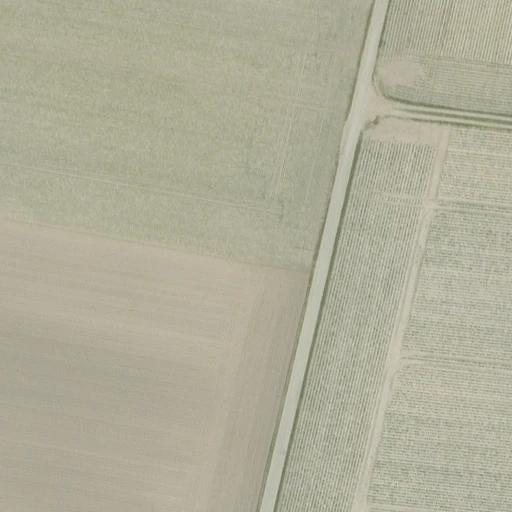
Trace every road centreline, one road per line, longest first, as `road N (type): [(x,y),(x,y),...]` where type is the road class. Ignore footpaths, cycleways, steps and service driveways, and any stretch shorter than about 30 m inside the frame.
road 1 (track): [(277,511),(397,0)]
road 2 (track): [(511,121),(374,103)]
